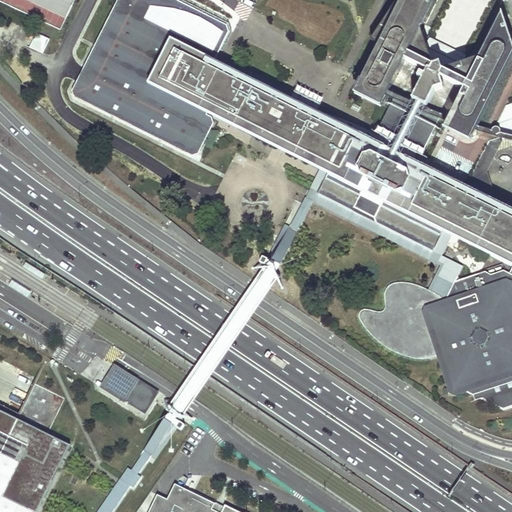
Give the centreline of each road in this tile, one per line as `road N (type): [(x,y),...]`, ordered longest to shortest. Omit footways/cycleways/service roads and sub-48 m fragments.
road 1 (secondary): [(0,106),(138,223),(481,452)]
road 2 (motorway): [(500,511),(29,192)]
road 3 (motorway): [(0,208),(443,511)]
road 4 (unclassified): [(0,289),(116,355)]
